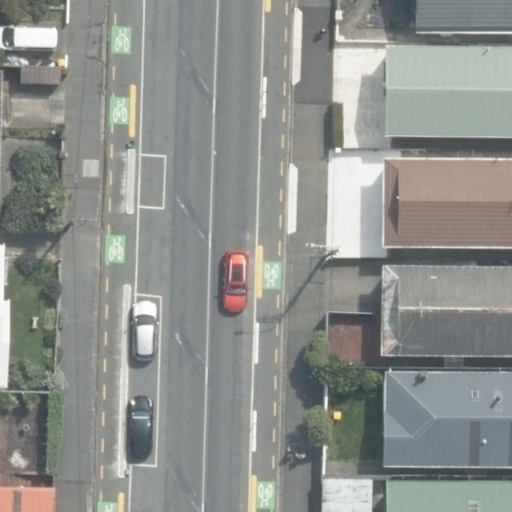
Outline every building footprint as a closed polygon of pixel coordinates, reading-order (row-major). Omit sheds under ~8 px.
[(511,0),(414,0),(414,35),(511,35),(511,0)] [(381,138),(511,139),(511,48),(382,47),(381,138)] [(380,248),(511,248),(511,159),(381,159),(380,248)] [(378,358),(511,359),(511,270),(378,269),(378,358)] [(380,466),(511,466),(511,372),(383,371),(383,410),(380,410),(380,466)] [(511,511),(511,481),(388,480),(388,475),(322,475),(321,511),(511,511)] [(0,511),(53,511),(54,489),(0,488),(0,511)]
